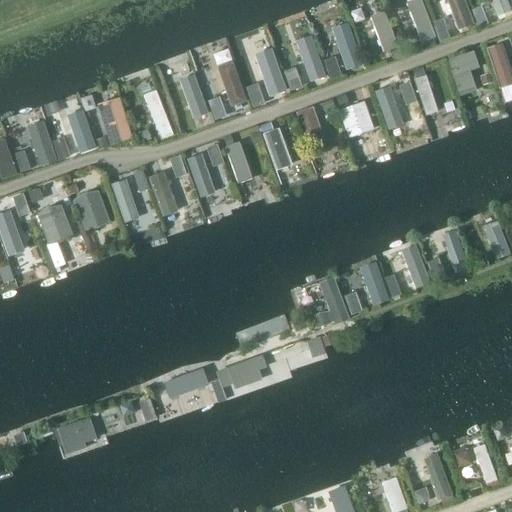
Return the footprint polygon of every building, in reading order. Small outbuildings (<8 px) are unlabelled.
[(444,29),(435,33),(438,42),(448,38),(444,29)] [(433,38),(423,42),(426,49),(435,45),(433,38)] [(398,48),(389,52),(392,61),(401,57),(398,48)] [(421,67),(412,70),(415,78),(424,74),(421,67)] [(490,73),(480,76),(483,85),(493,82),(490,73)] [(320,75),(312,78),(314,86),(323,83),(320,75)] [(284,90),(275,94),(277,101),(287,98),(284,90)] [(346,94),(335,97),(338,106),(349,102),(346,94)] [(331,99),(320,104),(322,111),(334,106),(331,99)] [(243,104),(233,108),(237,118),(247,114),(243,104)] [(221,105),(211,109),(215,119),(225,116),(221,105)] [(269,122),(257,126),(260,134),(272,129),(269,122)] [(147,129),(136,134),(140,144),(151,139),(147,129)] [(278,129),(261,134),(274,172),(291,166),(278,129)] [(258,134),(249,137),(252,147),(262,143),(258,134)] [(231,135),(221,139),(224,145),(233,142),(231,135)] [(102,139),(94,141),(97,150),(105,148),(102,139)] [(67,147),(55,150),(58,160),(70,157),(67,147)] [(178,153),(167,157),(171,167),(182,163),(178,153)] [(27,160),(16,164),(19,173),(30,170),(27,160)] [(156,161),(147,164),(150,174),(159,171),(156,161)] [(143,170),(133,173),(136,182),(146,178),(143,170)] [(74,186),(65,189),(68,197),(77,194),(74,186)] [(38,189),(28,193),(32,203),(42,199),(38,189)] [(98,191),(72,200),(84,231),(109,221),(98,191)] [(21,195),(12,199),(15,208),(24,204),(21,195)] [(61,205),(35,214),(46,245),(72,236),(61,205)] [(484,253),(475,257),(479,267),(488,264),(484,253)] [(440,260),(429,265),(437,284),(448,280),(440,260)] [(399,287),(389,291),(392,301),(403,297),(399,287)] [(360,302),(348,306),(352,317),(364,313),(360,302)] [(331,334),(320,338),(323,347),(334,343),(331,334)] [(325,356),(319,343),(306,348),(311,361),(325,356)] [(260,381),(252,356),(215,370),(221,384),(229,380),(233,391),(260,381)] [(88,418),(56,429),(65,457),(86,449),(84,444),(95,440),(88,418)]
